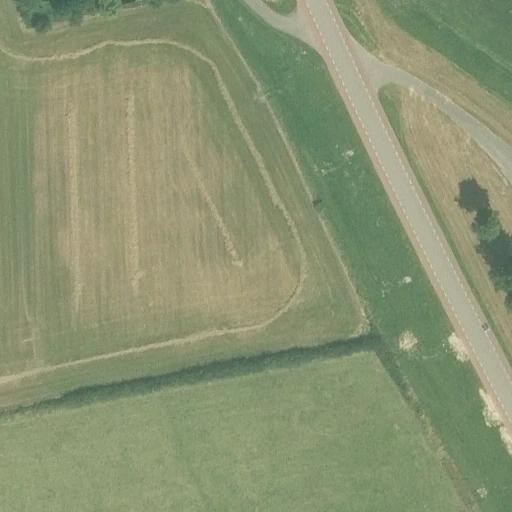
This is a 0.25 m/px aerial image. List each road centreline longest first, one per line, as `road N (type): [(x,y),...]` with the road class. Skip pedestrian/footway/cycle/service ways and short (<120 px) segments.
road 1 (secondary): [(511,402),(348,69)]
road 2 (unclassified): [(511,167),(423,90),(372,67),(348,69)]
